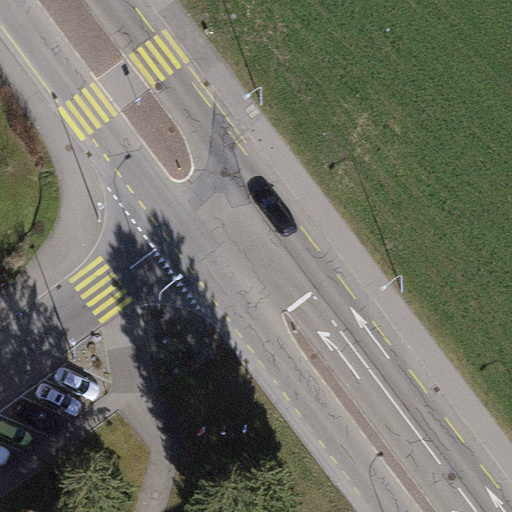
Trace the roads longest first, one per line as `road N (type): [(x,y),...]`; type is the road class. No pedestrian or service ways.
road 1 (secondary): [(482,511),(241,190)]
road 2 (secondary): [(183,229),(397,511)]
road 3 (secondary): [(14,0),(183,229)]
road 4 (secondary): [(241,190),(106,0)]
road 5 (residential): [(183,229),(0,372)]
